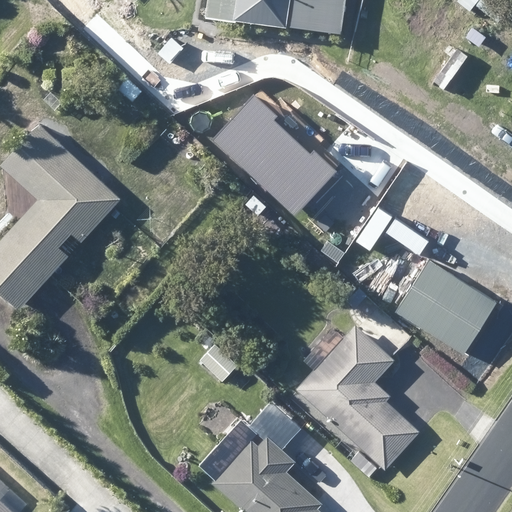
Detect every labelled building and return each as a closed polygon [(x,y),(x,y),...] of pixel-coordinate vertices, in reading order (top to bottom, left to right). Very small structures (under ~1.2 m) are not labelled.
[(202,17),(335,32),(338,0),(202,0),(200,16),(202,17)] [(181,103),(210,73),(171,36),(142,67),(181,103)] [(162,135),(182,113),(163,96),(144,119),(162,135)] [(231,126),(204,103),(193,116),(219,139),(231,126)] [(103,183),(37,124),(33,120),(0,156),(0,166),(4,170),(33,196),(0,232),(0,295),(13,308),(43,275),(63,252),(53,243),(64,231),(76,241),(117,195),(103,183)] [(494,301),(467,284),(423,257),(408,281),(390,311),(461,355),(494,301)] [(395,285),(402,277),(388,266),(382,275),(395,285)] [(370,378),(375,373),(390,357),(350,321),(291,386),(381,466),(414,429),(416,427),(385,400),(382,398),(387,393),(378,386),(370,378)] [(230,353),(238,363),(245,358),(236,348),(230,353)] [(290,457),(282,450),(261,432),(252,442),(245,435),(206,480),(243,511),(319,511),(313,506),(317,501),(282,469),(291,458),(290,457)] [(12,511),(0,500),(0,511),(12,511)]
